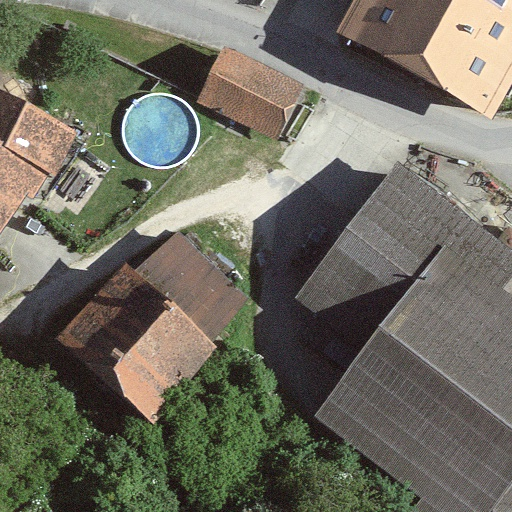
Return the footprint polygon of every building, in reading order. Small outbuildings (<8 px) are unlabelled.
[(511,0),(348,0),(334,28),(511,124),(511,0)] [(198,101),(284,149),(314,95),(229,47),(198,101)] [(0,243),(69,149),(0,99),(0,243)] [(511,511),(511,237),(410,160),(301,303),(372,357),(324,417),(440,511),(511,511)] [(164,425),(258,307),(166,234),(59,340),(164,425)] [(343,511),(387,511),(362,491),(343,511)]
